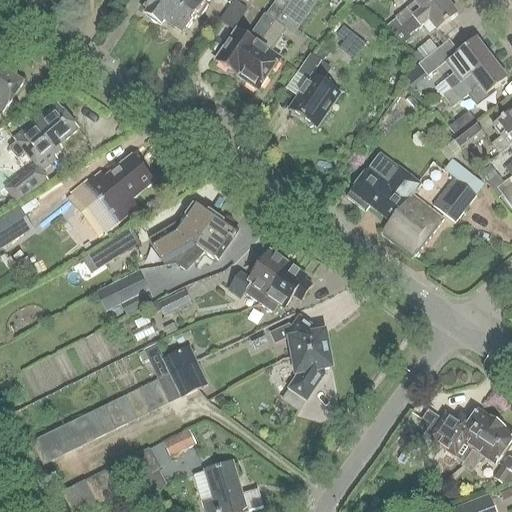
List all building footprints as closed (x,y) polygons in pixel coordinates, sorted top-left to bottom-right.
[(152,0),(146,9),(150,11),(149,15),(149,19),(151,21),(153,24),(156,24),(159,24),(162,23),(163,22),(164,21),(178,0),(152,0)] [(178,0),(164,21),(185,34),(196,17),(201,19),(207,9),(205,4),(198,0),(178,0)] [(216,62),(237,77),(282,13),(288,4),(282,0),(280,0),(275,8),(268,19),(265,17),(254,33),(259,37),(255,43),(238,31),(224,51),(222,50),(217,58),(218,59),(216,62)] [(296,0),(286,15),(281,22),(296,32),(299,34),(323,0),(322,0),(296,0)] [(402,27),(437,0),(411,0),(415,5),(397,18),(398,19),(388,26),(394,33),(402,27)] [(436,33),(457,17),(443,0),(437,0),(402,27),(409,35),(422,25),(417,19),(422,15),(436,33)] [(234,2),(220,23),(234,32),(248,11),(234,2)] [(282,13),(237,77),(248,84),(246,86),(255,91),(256,89),(259,91),(280,60),(272,54),(287,32),(295,33),(296,32),(281,22),(286,15),(282,13)] [(389,39),(401,48),(411,40),(402,29),(389,39)] [(444,83),(451,93),(491,61),(475,41),(447,63),(455,74),(444,83)] [(313,58),(321,64),(324,59),(326,61),(331,52),(322,46),(313,58)] [(446,49),(429,61),(436,71),(453,58),(446,49)] [(323,83),(332,71),(321,64),(313,58),(311,57),(299,74),(310,82),(289,112),(292,114),(292,116),(299,118),(306,123),(310,129),(313,128),(316,130),(340,95),(323,83)] [(506,81),(491,61),(451,93),(442,100),(450,111),(466,98),(475,110),(494,95),(492,92),(506,81)] [(8,73),(0,85),(0,113),(2,115),(23,83),(8,73)] [(14,140),(17,144),(10,150),(10,152),(17,161),(19,161),(26,155),(40,172),(57,159),(51,153),(78,131),(57,105),(14,140)] [(457,139),(476,125),(469,115),(449,129),(457,139)] [(501,156),(511,147),(511,115),(495,129),(504,140),(495,148),(501,156)] [(486,136),(479,127),(456,144),(463,154),(486,136)] [(381,155),(346,199),(365,213),(369,208),(390,224),(380,236),(412,261),(443,221),(413,198),(421,187),(381,155)] [(94,179),(93,178),(70,196),(102,235),(137,207),(132,201),(153,183),(132,157),(104,179),(100,174),(94,179)] [(36,168),(7,192),(18,206),(47,182),(36,168)] [(490,168),(481,176),(488,185),(498,178),(490,168)] [(453,181),(432,208),(455,226),(476,198),(453,181)] [(498,190),(497,191),(511,209),(511,187),(508,182),(498,190)] [(173,227),(150,240),(166,267),(175,266),(177,267),(196,250),(216,219),(206,212),(206,209),(200,205),(197,206),(195,204),(182,222),(181,221),(172,226),(173,227)] [(22,210),(0,224),(0,255),(36,232),(22,210)] [(196,250),(177,267),(186,273),(205,255),(218,263),(238,233),(216,219),(196,250)] [(132,231),(95,254),(104,268),(140,245),(132,231)] [(266,299),(288,266),(269,253),(261,264),(256,261),(250,270),(255,273),(249,282),(240,275),(228,292),(240,300),(244,295),(257,304),(258,303),(260,304),(265,298),(266,299)] [(258,303),(257,304),(273,315),(279,307),(283,310),(292,297),(300,303),(312,286),(304,281),(306,278),(288,266),(266,299),(265,298),(260,304),(258,303)] [(121,307),(126,317),(153,304),(139,274),(96,295),(106,315),(121,307)] [(166,321),(195,307),(189,297),(166,308),(163,302),(150,308),(155,318),(162,315),(166,321)] [(292,358),(327,351),(324,333),(316,335),(315,330),(303,322),(296,323),(292,329),(288,327),(270,335),(274,345),(289,338),(292,358)] [(192,339),(189,333),(175,340),(178,346),(192,339)] [(266,335),(253,342),(257,352),(271,345),(266,335)] [(156,346),(144,352),(149,362),(161,356),(156,346)] [(198,362),(193,350),(165,363),(170,374),(184,403),(199,396),(212,390),(198,362)] [(323,371),(331,369),(327,351),(292,358),(296,378),(288,389),(306,402),(324,376),(323,371)] [(170,377),(158,383),(170,406),(182,400),(170,377)] [(158,383),(148,388),(159,412),(170,406),(158,383)] [(148,388),(137,393),(149,417),(159,412),(148,388)] [(138,422),(149,417),(137,393),(126,399),(138,422)] [(221,397),(214,401),(218,406),(224,402),(221,397)] [(126,399),(115,405),(127,428),(138,422),(126,399)] [(115,405),(105,410),(117,433),(127,428),(115,405)] [(105,410),(95,415),(106,439),(117,433),(105,410)] [(439,421),(440,419),(428,411),(410,437),(422,445),(426,440),(439,421)] [(450,429),(439,421),(426,440),(463,466),(492,423),(477,414),(471,423),(460,415),(450,429)] [(95,415),(85,420),(96,444),(106,439),(95,415)] [(86,449),(96,444),(85,420),(74,425),(86,449)] [(494,466),(511,440),(511,436),(492,423),(463,466),(462,467),(471,474),(482,457),(494,466)] [(74,425),(64,430),(76,454),(86,449),(74,425)] [(65,459),(76,454),(64,430),(54,435),(65,459)] [(54,435),(44,441),(55,464),(65,459),(54,435)] [(182,436),(163,445),(170,459),(189,450),(182,436)] [(44,470),(55,464),(44,441),(32,446),(44,470)] [(149,452),(138,457),(151,481),(161,475),(149,452)] [(138,457),(128,463),(140,486),(151,481),(138,457)] [(511,460),(508,457),(492,480),(501,486),(509,473),(511,475),(511,460)] [(128,463),(117,469),(129,492),(140,486),(128,463)] [(259,491),(243,496),(233,464),(205,473),(206,475),(194,478),(204,511),(251,511),(264,508),(259,491)] [(117,469),(106,474),(118,498),(129,492),(117,469)] [(112,500),(118,498),(106,474),(95,480),(107,503),(112,500)] [(97,508),(107,503),(95,480),(85,485),(97,508)] [(86,511),(90,511),(97,508),(85,485),(75,491),(86,511)] [(86,511),(75,491),(63,497),(71,511),(86,511)] [(495,511),(489,496),(451,511),(495,511)]
